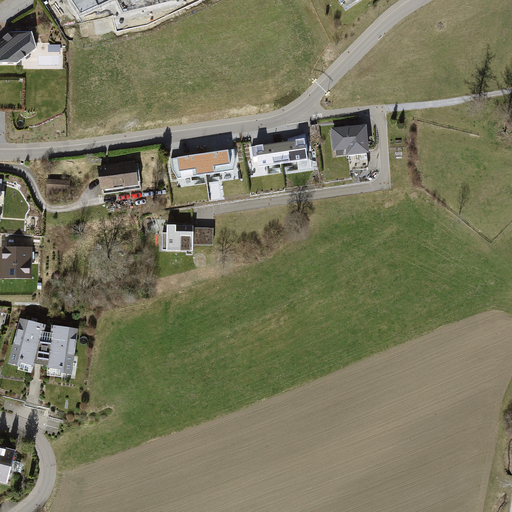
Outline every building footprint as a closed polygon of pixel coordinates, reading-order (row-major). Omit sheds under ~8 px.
[(338,0),(346,12),(365,0),(368,0),(370,2),(373,0),(338,0)] [(10,35),(0,44),(0,64),(18,65),(36,50),(32,35),(10,35)] [(363,122),(327,126),(330,149),(344,147),(344,154),(367,151),(363,122)] [(255,147),(258,168),(307,160),(304,136),(287,140),(288,142),(255,147)] [(235,147),(170,157),(172,168),(178,177),(234,169),(236,158),(235,147)] [(100,167),(103,192),(140,187),(137,163),(100,167)] [(71,180),(47,179),(46,195),(70,196),(71,180)] [(150,218),(148,231),(163,234),(165,221),(150,218)] [(209,226),(165,225),(164,251),(190,252),(191,244),(209,244),(209,226)] [(33,249),(2,250),(2,278),(33,278),(33,249)] [(78,330),(54,328),(53,335),(44,334),(46,327),(20,320),(8,365),(18,367),(16,371),(33,374),(36,365),(48,368),(47,371),(75,377),(79,357),(75,357),(78,330)] [(18,453),(0,448),(0,490),(2,484),(10,487),(14,473),(21,475),(24,465),(15,463),(18,453)]
